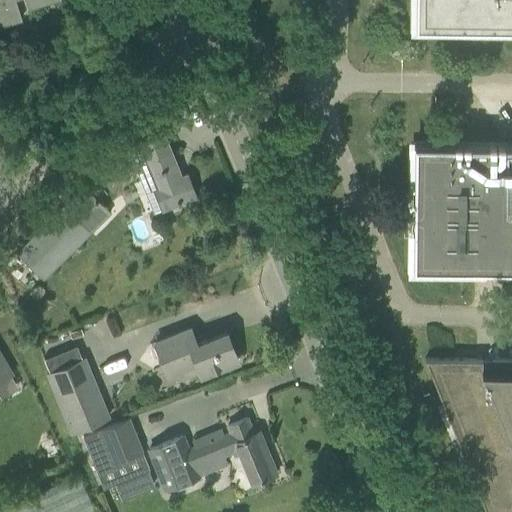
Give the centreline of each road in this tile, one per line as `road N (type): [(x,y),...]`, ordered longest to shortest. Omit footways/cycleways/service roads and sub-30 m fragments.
road 1 (unclassified): [(382,511),(195,42)]
road 2 (unclassified): [(0,211),(150,59),(195,42)]
